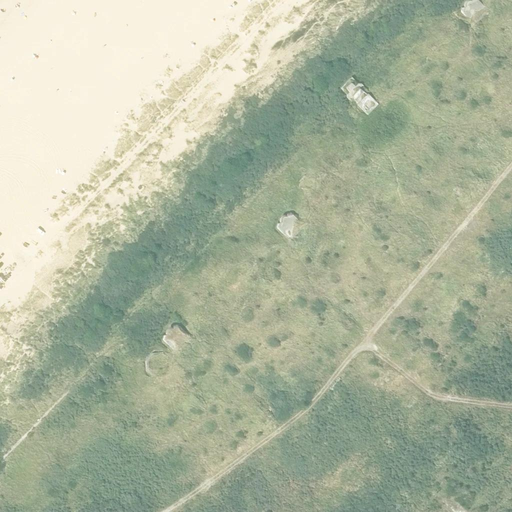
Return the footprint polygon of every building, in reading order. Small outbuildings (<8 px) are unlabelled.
[(462,17),(475,27),(488,12),(476,1),(473,0),(471,1),(470,2),(469,4),(468,3),(465,4),(464,5),(463,7),(462,9),(462,10),(461,11),(460,13),(460,14),(462,17)] [(380,103),(361,84),(358,84),(351,78),(340,89),(347,96),(347,99),(366,117),(380,103)] [(309,177),(304,177),(299,185),(300,190),(304,193),(309,192),(315,185),(314,180),(309,177)] [(456,184),(453,189),(458,193),(462,188),(456,184)] [(351,192),(351,195),(347,198),(351,204),(358,198),(353,191),(351,192)] [(278,231),(291,241),(305,226),(293,215),(291,218),(287,218),(284,218),(283,219),(281,221),(281,224),(282,226),(282,227),(278,231)] [(163,343),(176,354),(190,338),(177,326),(175,326),(173,327),(172,328),(172,330),(170,329),(168,329),(166,331),(165,332),(164,334),(164,336),(163,337),(162,339),(162,341),(163,343)] [(202,353),(202,356),(198,360),(202,365),(209,359),(204,353),(202,353)] [(151,378),(168,360),(162,354),(152,355),(145,363),(146,372),(151,378)] [(440,429),(433,428),(433,432),(443,433),(446,436),(447,441),(458,440),(458,430),(448,421),(440,429)]
